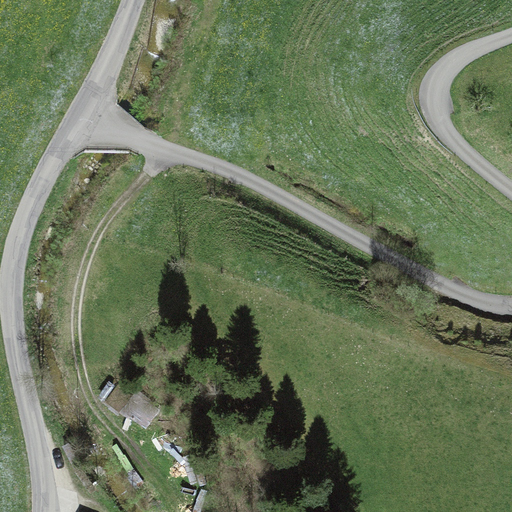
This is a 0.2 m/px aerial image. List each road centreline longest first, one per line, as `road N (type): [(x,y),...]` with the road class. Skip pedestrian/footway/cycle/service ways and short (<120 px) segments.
road 1 (unclassified): [(43,511),(11,282),(26,218),(79,113)]
road 2 (track): [(144,459),(87,389),(77,296),(101,227),(168,149)]
road 3 (unclassified): [(79,113),(134,0)]
